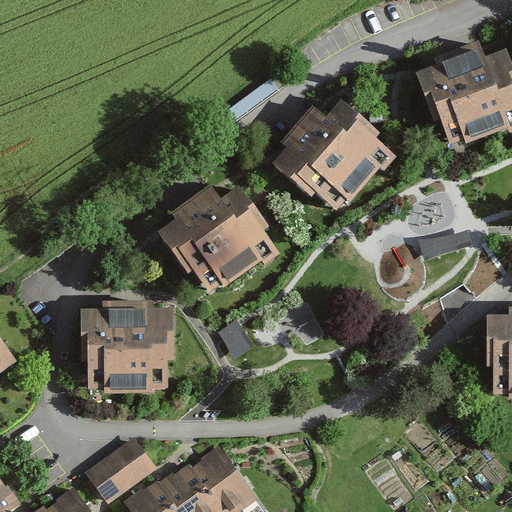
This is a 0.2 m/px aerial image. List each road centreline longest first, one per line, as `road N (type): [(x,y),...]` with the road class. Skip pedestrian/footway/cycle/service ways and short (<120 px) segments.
road 1 (residential): [(166,430),(74,434),(57,415),(55,378),(75,270),(101,234),(298,87),(492,0)]
road 2 (residential): [(511,281),(385,386),(335,410),(298,423),(166,430)]
